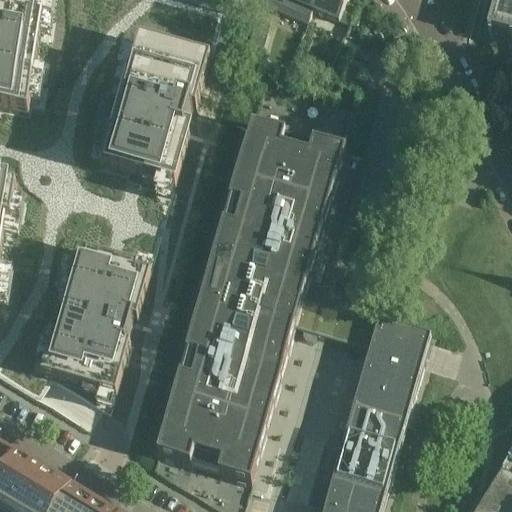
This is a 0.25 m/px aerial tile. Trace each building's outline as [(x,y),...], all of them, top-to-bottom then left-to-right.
[(0,0),(0,380),(80,430),(80,429),(41,404),(53,384),(110,419),(112,414),(116,401),(131,350),(127,349),(133,325),(138,326),(151,279),(150,279),(151,274),(154,265),(171,205),(175,192),(190,141),(186,140),(192,116),(197,117),(211,66),(210,65),(224,17),(166,0),(0,0)] [(266,0),(263,9),(308,28),(311,23),(314,15),(320,0),(266,0)] [(320,0),(314,15),(339,26),(340,25),(349,30),(356,15),(346,11),(350,0),(320,0)] [(511,0),(499,0),(488,41),(511,47),(511,0)] [(255,43),(253,52),(260,54),(262,45),(255,43)] [(359,70),(355,82),(365,85),(369,74),(359,70)] [(364,210),(358,230),(392,239),(397,219),(400,220),(428,119),(411,114),(413,105),(393,99),(392,101),(390,108),(389,108),(389,110),(361,209),(364,210)] [(253,131),(158,464),(191,474),(194,466),(221,473),(219,482),(252,491),(295,338),(371,360),(328,511),(385,511),(433,346),(303,310),(347,157),(253,131)] [(102,511),(0,449),(0,511),(102,511)] [(511,511),(511,457),(502,474),(503,474),(479,511),(511,511)]
